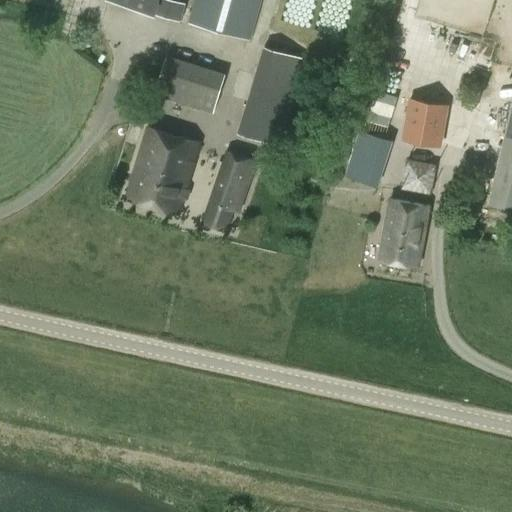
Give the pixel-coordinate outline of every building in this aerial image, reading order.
[(109,0),(110,1),(152,13),(155,0),(109,0)] [(250,40),(261,0),(195,0),(189,23),(250,40)] [(303,57),(264,46),(238,133),(276,145),(303,57)] [(154,95),(213,113),(224,74),(165,56),(154,95)] [(410,98),(403,139),(440,145),(447,105),(410,98)] [(511,103),(488,205),(511,210),(511,103)] [(187,199),(190,191),(187,187),(200,143),(148,127),(127,200),(179,215),(183,201),(187,199)] [(377,186),(392,140),(361,130),(347,176),(377,186)] [(249,184),(257,161),(229,151),(203,223),(225,230),(232,209),(238,212),(248,184),(249,184)] [(404,188),(434,191),(436,160),(407,157),(404,188)] [(418,266),(430,205),(390,197),(378,259),(418,266)]
